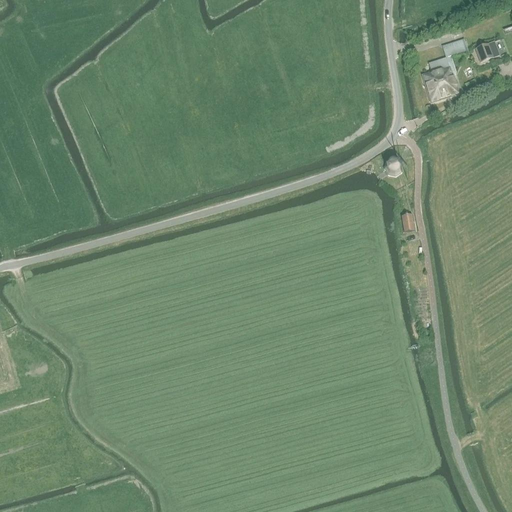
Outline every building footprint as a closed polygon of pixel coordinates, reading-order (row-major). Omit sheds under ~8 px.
[(463,40),(450,45),(454,56),(467,52),(463,40)] [(474,50),(480,64),(494,59),(489,45),(474,50)] [(421,76),(431,105),(460,96),(454,75),(451,76),(446,59),(429,65),(431,73),(421,76)] [(385,169),(388,175),(388,176),(395,177),(400,174),(401,166),(397,161),(391,160),(387,163),(385,169)] [(401,217),(404,234),(414,233),(412,216),(401,217)] [(412,261),(410,242),(402,243),(404,262),(412,261)]
